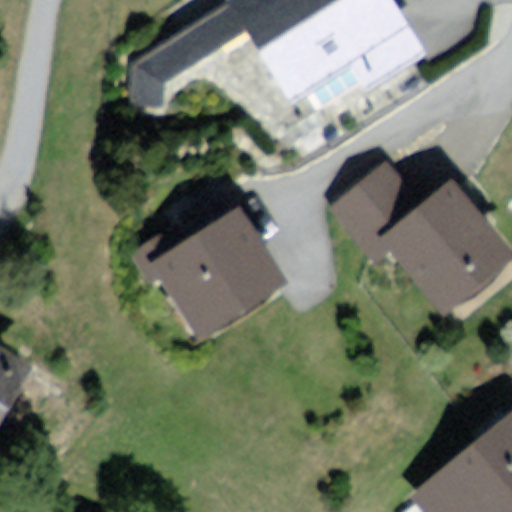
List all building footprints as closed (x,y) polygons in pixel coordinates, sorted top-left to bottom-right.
[(388,0),(211,0),(297,133),(422,53),(388,0)] [(383,160),(319,208),(371,277),(383,268),(426,326),(509,264),(442,174),(424,188),(383,160)] [(279,294),(227,213),(142,268),(194,348),(279,294)] [(0,351),(0,388),(16,361),(0,351)] [(511,511),(511,412),(505,404),(382,507),(386,511),(511,511)]
